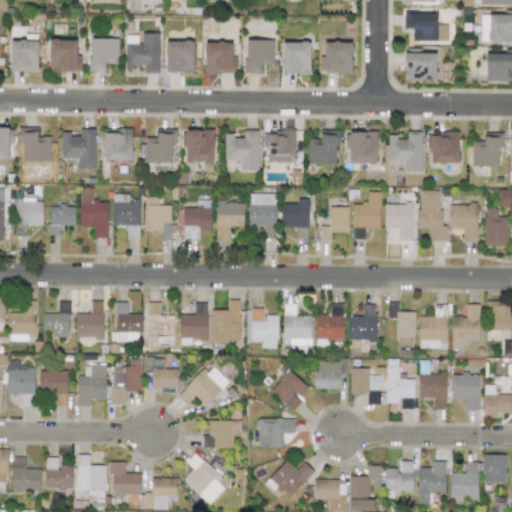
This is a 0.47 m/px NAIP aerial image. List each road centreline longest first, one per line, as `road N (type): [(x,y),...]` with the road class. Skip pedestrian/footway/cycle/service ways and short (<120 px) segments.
road 1 (residential): [(511,105),(0,101)]
road 2 (tertiary): [(0,275),(511,278)]
road 3 (residential): [(511,439),(342,438)]
road 4 (residential): [(0,428),(158,431)]
